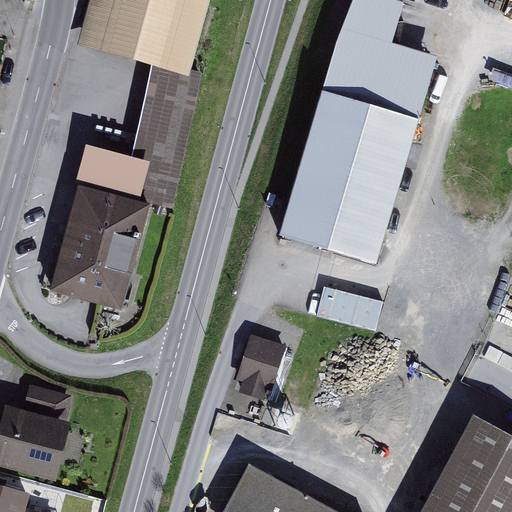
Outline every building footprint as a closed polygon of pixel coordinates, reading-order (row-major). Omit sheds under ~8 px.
[(208,0),(89,0),(78,42),(151,62),(188,72),(190,68),(208,0)] [(406,0),(351,0),(337,36),(281,230),(378,258),(438,52),(392,38),(406,0)] [(132,151),(86,139),(76,179),(79,180),(151,199),(174,205),(204,71),(190,68),(188,72),(151,62),(132,151)] [(151,199),(79,180),(51,286),(122,305),(151,199)] [(384,328),(391,299),(332,284),(324,314),(384,328)] [(287,344),(251,333),(237,378),(244,380),(240,391),(265,398),(268,388),(272,390),(287,344)] [(25,406),(6,401),(0,422),(0,462),(55,477),(71,419),(66,418),(73,395),(31,383),(25,406)] [(511,511),(511,430),(474,410),(418,511),(511,511)] [(347,511),(250,459),(221,511),(347,511)] [(31,489),(0,480),(0,511),(51,511),(26,505),(31,489)]
